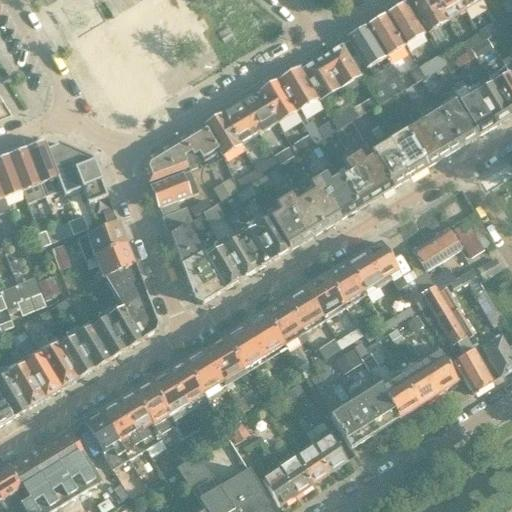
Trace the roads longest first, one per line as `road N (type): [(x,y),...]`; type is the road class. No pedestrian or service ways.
road 1 (residential): [(511,134),(185,333)]
road 2 (residential): [(119,145),(140,146),(321,36)]
road 3 (residential): [(185,333),(0,448)]
road 4 (residential): [(334,511),(511,399)]
road 5 (residential): [(185,333),(123,179),(119,145)]
road 6 (residential): [(6,0),(69,112)]
